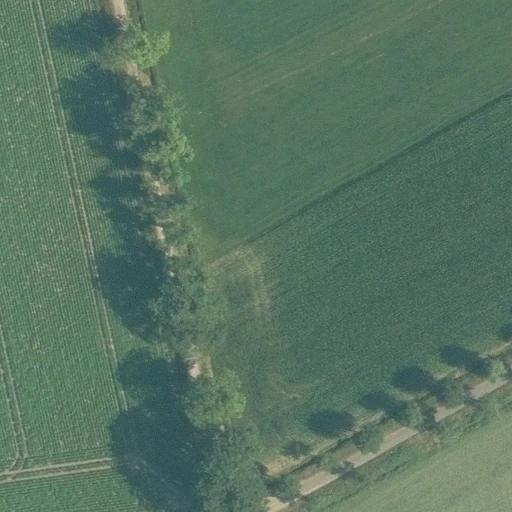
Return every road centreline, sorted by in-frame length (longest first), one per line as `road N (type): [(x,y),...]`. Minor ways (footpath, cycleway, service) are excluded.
road 1 (track): [(226,511),(115,0)]
road 2 (unclassified): [(256,511),(511,368)]
